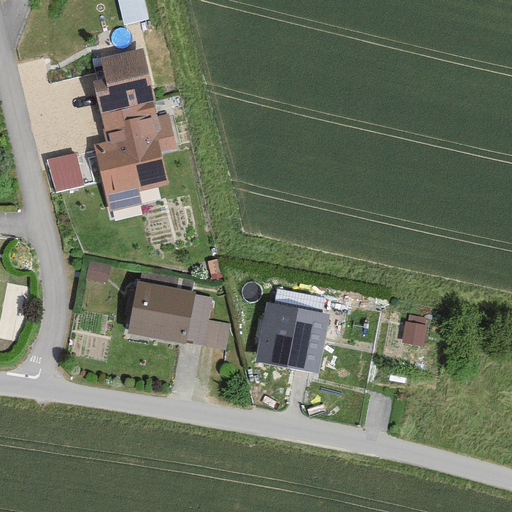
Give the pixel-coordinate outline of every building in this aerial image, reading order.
[(144,0),(118,0),(124,25),(149,19),(144,0)] [(147,40),(87,56),(110,141),(83,148),(100,210),(187,186),(147,40)] [(79,150),(48,157),(56,191),(87,183),(79,150)] [(232,303),(139,285),(129,333),(222,351),(232,303)] [(270,301),(257,360),(319,374),(333,314),(270,301)] [(408,312),(404,341),(425,343),(428,315),(408,312)]
